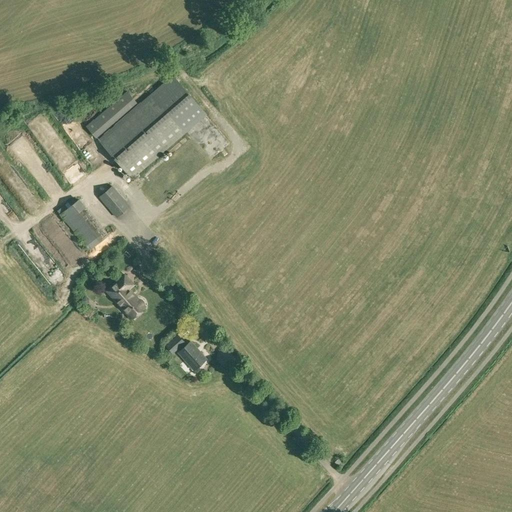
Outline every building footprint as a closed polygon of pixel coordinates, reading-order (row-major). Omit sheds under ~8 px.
[(147,165),(148,166),(186,132),(186,131),(206,114),(173,75),(153,93),(152,92),(113,125),(114,126),(99,139),(132,178),(147,165)] [(56,113),(58,118),(66,114),(63,109),(56,113)] [(62,118),(68,127),(73,123),(67,115),(62,118)] [(227,134),(211,145),(210,144),(206,147),(214,157),(233,143),(227,134)] [(110,161),(105,172),(112,176),(118,164),(110,161)] [(129,206),(112,186),(100,197),(117,217),(129,206)] [(0,200),(0,209),(8,200),(4,196),(0,200)] [(89,250),(109,235),(79,199),(60,214),(89,250)] [(145,307),(144,305),(144,304),(143,303),(143,302),(142,301),(141,300),(140,300),(139,299),(138,299),(129,288),(133,284),(124,274),(106,290),(132,319),(145,307)] [(194,370),(206,359),(190,341),(186,345),(184,343),(184,342),(178,335),(166,345),(172,353),(180,347),(182,349),(178,352),(194,370)]
